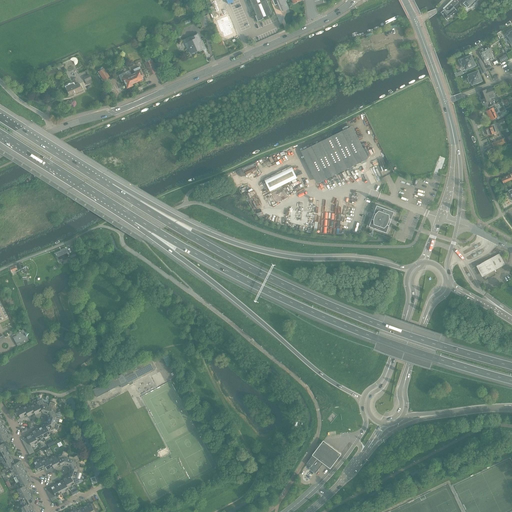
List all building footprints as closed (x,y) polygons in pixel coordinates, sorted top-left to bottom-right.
[(273,14),(267,0),(252,6),(256,15),(256,16),(256,15),(255,15),(258,21),(264,19),(263,19),(263,18),(273,14)] [(272,0),(275,5),(278,4),(281,11),(284,10),(284,11),(289,9),(286,1),(287,1),(286,0),(272,0)] [(454,7),(459,2),(456,0),(451,0),(446,6),(445,6),(445,7),(445,8),(446,8),(441,13),(444,16),(443,16),(447,20),(457,11),(454,7)] [(209,15),(199,18),(202,27),(212,24),(209,15)] [(223,19),(219,21),(221,25),(223,25),(226,32),(224,32),(226,38),(235,34),(233,29),(234,29),(231,21),(225,23),(223,19)] [(188,42),(185,43),(188,48),(189,48),(191,53),(197,51),(196,50),(202,47),(199,41),(201,40),(198,34),(192,37),(193,40),(188,42)] [(491,47),(500,41),(498,38),(489,44),(491,47)] [(489,47),(484,49),(489,58),(491,57),(492,60),(494,59),(491,52),(492,51),(491,48),(490,49),(489,47)] [(486,59),(489,58),(484,49),(479,52),(485,63),(487,62),(486,59)] [(461,63),(463,67),(464,67),(466,69),(475,65),(471,55),(468,57),(467,56),(466,56),(466,57),(465,58),(461,60),(462,62),(461,63)] [(149,68),(152,74),(157,73),(151,60),(145,63),(147,69),(149,68)] [(143,74),(141,69),(139,67),(133,70),(135,73),(131,75),(134,83),(139,81),(143,79),(141,75),(143,74)] [(104,80),(109,77),(103,68),(98,72),(104,80)] [(472,85),(476,83),(477,83),(478,83),(479,83),(479,82),(482,81),(478,71),(468,75),(469,77),(468,78),(470,83),(471,82),(472,85)] [(132,84),(134,83),(131,75),(128,76),(128,75),(126,77),(124,73),(119,75),(122,82),(124,81),(125,82),(125,81),(128,87),(132,85),(132,84)] [(74,93),(82,89),(77,78),(72,80),(74,84),(73,82),(70,84),(70,83),(69,83),(68,84),(67,84),(67,85),(65,86),(65,88),(69,97),(74,94),(74,93)] [(486,90),(480,92),(482,99),(480,99),(482,103),(485,108),(487,107),(487,108),(488,107),(486,101),(490,100),(489,98),(495,96),(494,94),(492,88),(486,90)] [(491,120),(498,117),(496,113),(498,112),(498,111),(495,105),(485,110),(491,120)] [(488,135),(501,131),(498,123),(490,126),(491,128),(486,129),(488,135)] [(365,158),(369,156),(363,143),(359,146),(350,127),(303,150),(319,182),(365,160),(365,158)] [(504,138),(492,143),(494,148),(506,143),(504,138)] [(292,167),(265,180),(270,191),(297,178),(292,167)] [(511,173),(504,177),(504,178),(502,179),(502,180),(501,180),(502,183),(503,182),(503,183),(511,179),(511,173)] [(394,212),(377,205),(369,226),(386,233),(394,212)] [(69,255),(67,249),(62,251),(56,254),(56,255),(59,260),(69,255)] [(489,259),(495,270),(505,265),(499,254),(489,259)] [(480,268),(480,270),(480,271),(481,273),(482,273),(482,274),(483,274),(484,274),(485,274),(485,275),(495,270),(489,259),(484,262),(485,264),(484,264),(483,265),(482,265),(482,266),(481,266),(481,267),(480,268)] [(27,338),(29,333),(24,332),(23,329),(11,335),(17,346),(29,340),(27,338)] [(128,384),(141,377),(140,376),(142,375),(143,376),(155,370),(150,359),(123,373),(123,374),(121,375),(124,381),(126,380),(128,384)] [(123,383),(122,382),(124,381),(121,375),(105,383),(93,390),(97,397),(123,383)] [(46,414),(49,404),(43,402),(41,399),(37,402),(41,411),(42,412),(46,414)] [(41,411),(37,402),(30,405),(34,413),(35,414),(41,411)] [(58,412),(54,406),(55,404),(50,402),(49,404),(46,414),(48,418),(58,412)] [(34,413),(30,405),(29,403),(23,407),(26,414),(27,416),(34,413)] [(26,414),(23,407),(22,405),(13,410),(16,416),(18,414),(20,418),(26,414)] [(57,424),(59,418),(62,416),(59,411),(58,412),(48,418),(47,421),(57,424)] [(57,430),(59,425),(57,424),(47,421),(44,422),(45,424),(49,432),(54,429),(57,430)] [(49,432),(45,424),(38,428),(43,437),(50,434),(49,432)] [(43,437),(38,428),(31,431),(32,433),(33,433),(37,441),(37,440),(43,437)] [(10,438),(8,432),(0,436),(0,441),(1,443),(10,438)] [(37,441),(33,433),(32,433),(26,436),(27,437),(28,440),(29,442),(30,445),(31,446),(38,442),(37,440),(37,441)] [(312,456),(322,464),(323,464),(328,468),(339,454),(334,450),(322,440),(311,455),(312,456)] [(0,457),(0,458),(10,453),(7,448),(0,451),(0,457)] [(64,465),(68,455),(68,452),(63,451),(62,453),(56,456),(60,464),(61,466),(64,465)] [(3,463),(13,458),(10,453),(0,458),(3,463)] [(322,464),(324,462),(318,458),(317,457),(316,457),(314,455),(314,454),(313,455),(312,456),(306,464),(307,464),(309,465),(311,466),(310,467),(311,467),(309,468),(315,473),(321,466),(322,465),(321,465),(322,464)] [(60,464),(56,456),(55,455),(49,458),(53,466),(54,468),(60,464)] [(77,461),(79,460),(76,455),(74,457),(68,455),(64,465),(68,466),(77,461)] [(53,466),(49,458),(48,456),(41,460),(45,468),(46,470),(53,466)] [(15,463),(13,458),(3,463),(6,469),(10,466),(15,463)] [(45,468),(41,460),(40,458),(33,462),(38,471),(45,468)] [(23,466),(20,461),(15,463),(10,466),(13,471),(23,466)] [(83,468),(80,467),(77,461),(68,466),(69,469),(80,472),(81,473),(83,468)] [(25,471),(23,466),(13,471),(16,477),(25,471)] [(78,479),(80,472),(69,469),(68,472),(69,474),(74,484),(79,481),(78,479)] [(28,477),(25,471),(16,477),(19,482),(28,477)] [(74,484),(69,474),(62,478),(63,480),(68,487),(74,484)] [(31,482),(28,477),(19,482),(21,487),(27,484),(31,482)] [(68,487),(63,480),(57,483),(62,493),(69,489),(68,487)] [(62,493),(57,483),(50,487),(52,489),(53,492),(54,494),(55,496),(62,493)] [(29,489),(27,484),(21,487),(17,489),(19,494),(29,489)] [(22,500),(32,494),(29,489),(19,494),(22,500)] [(35,500),(32,494),(22,500),(25,505),(30,502),(30,503),(35,500)] [(22,511),(24,511),(33,507),(30,503),(30,502),(25,505),(20,507),(22,511)] [(97,511),(93,503),(91,505),(90,504),(84,507),(86,511),(97,511)]
